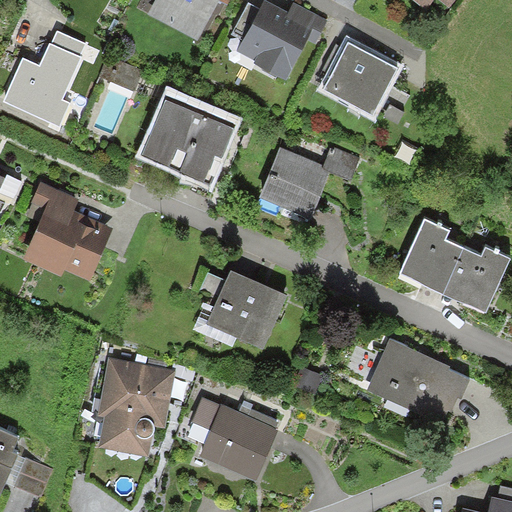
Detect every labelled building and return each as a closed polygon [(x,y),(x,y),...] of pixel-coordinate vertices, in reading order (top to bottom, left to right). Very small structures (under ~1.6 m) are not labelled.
[(229,0),(159,0),(150,17),(200,43),(216,13),(221,16),(229,0)] [(413,0),(427,10),(434,0),(440,0),(450,7),(455,0),(413,0)] [(279,9),(266,2),(261,10),(248,3),(231,34),(244,42),(239,51),(257,61),(255,65),(286,83),(310,41),(315,44),(327,21),(295,4),(289,15),(279,9)] [(39,62),(24,55),(5,97),(59,121),(68,101),(60,98),(80,55),(86,42),(56,29),(50,41),(48,40),(39,62)] [(362,50),(350,43),(324,93),(373,119),(399,70),(362,50)] [(142,68),(110,54),(101,73),(133,87),(142,68)] [(236,119),(166,90),(141,150),(211,179),(236,119)] [(322,160),(282,143),(262,189),(312,211),(330,168),(352,178),(361,156),(329,143),(322,160)] [(26,184),(7,174),(5,178),(0,175),(0,199),(14,206),(26,184)] [(81,195),(41,177),(32,198),(43,203),(23,251),(61,268),(64,261),(90,273),(113,221),(76,205),(81,195)] [(442,285),(463,240),(446,232),(451,221),(426,210),(401,267),(442,285)] [(463,240),(442,285),(485,305),(511,251),(486,239),(482,249),(463,240)] [(211,271),(204,288),(218,294),(207,320),(263,344),(288,286),(232,262),(225,277),(211,271)] [(453,361),(391,333),(367,386),(450,422),(472,373),(452,364),(453,361)] [(176,367),(110,354),(99,407),(106,408),(100,439),(149,449),(153,431),(155,419),(165,421),(176,367)] [(325,374),(301,366),(294,385),(318,393),(325,374)] [(221,403),(220,405),(203,398),(193,422),(211,430),(200,455),(255,479),(277,431),(272,429),(276,421),(250,410),(248,415),(244,413),(221,403)] [(0,491),(10,469),(18,449),(12,446),(17,436),(0,428),(0,491)] [(55,468),(26,455),(14,482),(43,495),(55,468)] [(492,496),(487,511),(481,511),(480,511),(462,508),(461,511),(511,511),(511,490),(502,488),(499,498),(492,496)]
